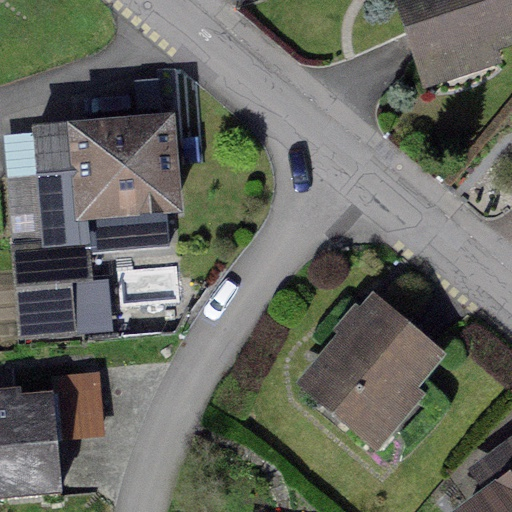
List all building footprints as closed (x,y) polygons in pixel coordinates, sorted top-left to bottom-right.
[(511,7),(509,0),(406,0),(394,4),(420,74),(511,39),(511,7)] [(166,128),(35,133),(40,257),(171,253),(166,128)] [(436,359),(379,308),(305,390),(362,441),(436,359)] [(0,482),(57,478),(51,407),(0,410),(0,482)] [(511,511),(511,462),(454,504),(458,511),(511,511)]
